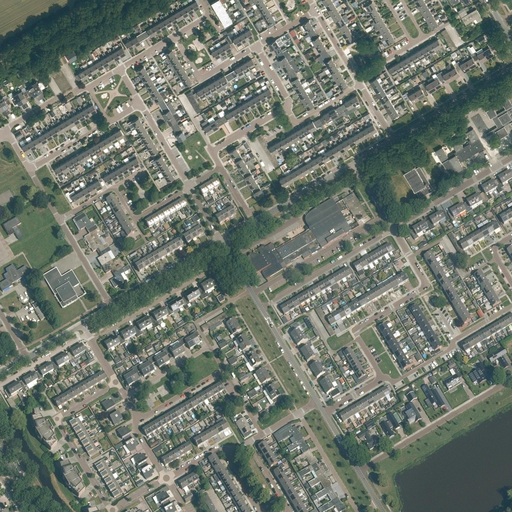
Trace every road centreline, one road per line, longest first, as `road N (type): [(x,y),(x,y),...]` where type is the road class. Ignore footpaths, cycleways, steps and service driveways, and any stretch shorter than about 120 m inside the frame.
road 1 (residential): [(381,379),(356,329),(425,285),(393,229)]
road 2 (residential): [(358,472),(511,377)]
road 3 (residential): [(111,511),(56,419),(117,382)]
road 4 (residential): [(252,294),(385,215)]
road 5 (residential): [(260,308),(393,229)]
road 6 (unclassified): [(392,140),(511,68)]
road 7 (residential): [(91,340),(211,270)]
road 8 (residential): [(511,159),(393,229)]
road 9 (unclassified): [(111,307),(221,242)]
road 10 (secondary): [(0,61),(106,0)]
